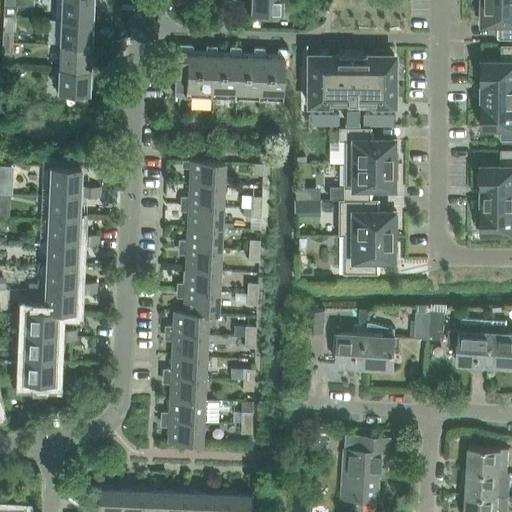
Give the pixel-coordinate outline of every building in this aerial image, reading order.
[(60,0),(60,20),(94,22),(95,1),(92,1),(91,0),(60,0)] [(282,0),(247,0),(248,11),(282,12),(282,0)] [(511,0),(483,0),(483,8),(480,8),(479,23),(483,23),(500,23),(500,37),(499,37),(499,39),(511,38),(511,0)] [(315,14),(325,14),(325,4),(315,3),(315,14)] [(60,20),(59,44),(90,46),(90,40),(94,40),(94,22),(60,20)] [(2,31),(1,41),(12,42),(13,31),(2,31)] [(12,42),(1,41),(1,52),(12,53),(12,42)] [(59,44),(57,68),(92,70),(93,49),(90,49),(90,46),(59,44)] [(192,49),(192,45),(176,44),(174,96),(214,97),(240,98),(263,99),(282,100),(284,58),(288,58),(288,49),(277,48),(277,53),(264,52),(264,48),(253,47),(253,51),(240,51),(240,47),(229,46),(229,51),(216,50),(216,46),(205,45),(205,50),(192,49)] [(481,61),(481,83),(511,83),(511,44),(501,45),(501,61),(481,61)] [(341,98),(344,99),(344,119),(356,119),(356,99),(368,99),(368,102),(370,102),(370,104),(394,104),(394,97),(393,97),(393,54),(307,54),(307,104),(330,104),(330,98),(341,98)] [(92,70),(57,68),(56,92),(75,93),(74,103),(87,103),(88,87),(91,87),(92,70)] [(511,83),(481,83),(481,84),(483,84),(482,104),(481,104),(481,105),(511,104),(511,83)] [(511,104),(481,105),(481,127),(501,127),(501,139),(511,139),(511,104)] [(338,113),(307,113),(307,125),(338,125),(338,113)] [(393,125),(393,126),(394,126),(394,113),(362,113),(362,125),(393,125)] [(393,163),(393,154),(396,154),(396,139),(369,139),(369,129),(370,129),(370,127),(338,127),(338,140),(343,140),(343,163),(393,163)] [(511,149),(501,149),(501,165),(481,165),(481,188),(511,187),(511,149)] [(190,168),(189,182),(224,184),(230,184),(231,171),(225,171),(225,162),(184,160),(184,168),(190,168)] [(252,174),(262,174),(263,164),(252,163),(252,174)] [(393,173),(393,163),(343,163),(342,199),(369,199),(369,198),(369,187),(396,187),(396,173),(393,173)] [(49,182),(48,191),(79,192),(79,186),(80,167),(49,166),(49,167),(44,171),(44,177),(49,182)] [(0,181),(0,193),(12,194),(13,181),(0,181)] [(183,196),(182,204),(223,205),(224,184),(189,182),(188,196),(183,196)] [(79,192),(79,196),(89,196),(90,186),(79,186),(79,192)] [(90,186),(89,196),(100,197),(100,193),(100,187),(90,186)] [(511,187),(481,188),(481,189),(482,189),(482,208),(477,208),(477,209),(511,209),(511,187)] [(48,206),(47,215),(78,216),(79,196),(79,192),(48,191),(43,195),(43,201),(48,206)] [(241,195),(241,206),(243,206),(251,206),(251,196),(251,195),(241,195)] [(251,196),(251,206),(261,206),(261,197),(251,196)] [(319,199),(306,199),(306,216),(319,216),(319,199)] [(392,235),(392,226),(396,226),(396,224),(396,211),(376,211),(376,200),(377,200),(377,199),(369,199),(342,199),(338,199),(337,235),(342,235),(392,235)] [(187,225),(222,227),(222,222),(223,205),(182,204),(182,211),(188,211),(187,225)] [(242,213),(242,214),(250,215),(251,206),(243,206),(242,213)] [(261,206),(251,206),(250,215),(250,218),(261,218),(261,206)] [(511,209),(477,209),(477,226),(480,226),(480,232),(511,232),(511,209)] [(47,230),(46,239),(77,240),(77,234),(78,216),(47,215),(42,219),(42,225),(47,230)] [(181,239),(181,247),(221,249),(222,227),(187,225),(187,240),(181,239)] [(77,240),(77,244),(87,245),(88,234),(77,234),(77,240)] [(88,234),(87,245),(98,245),(98,241),(98,235),(88,234)] [(392,235),(342,235),(342,273),(376,273),(376,272),(375,272),(376,259),(396,260),(396,245),(392,245),(392,235)] [(45,254),(45,263),(76,264),(77,244),(77,240),(46,239),(41,243),(41,249),(45,254)] [(249,240),(249,249),(259,250),(260,240),(249,240)] [(186,254),(185,268),(220,270),(221,249),(181,247),(180,254),(186,254)] [(259,250),(249,249),(248,261),(259,261),(259,250)] [(44,278),(44,287),(75,288),(75,282),(76,264),(45,263),(40,267),(39,273),(44,278)] [(179,282),(179,290),(219,292),(220,270),(185,268),(185,283),(179,282)] [(75,288),(75,292),(85,292),(86,282),(75,282),(75,288)] [(86,282),(85,292),(96,293),(96,289),(96,283),(86,282)] [(247,283),(247,292),(257,292),(258,283),(247,283)] [(44,287),(43,311),(56,311),(74,312),(75,292),(75,288),(44,287)] [(184,297),(183,311),(207,312),(207,314),(218,315),(219,292),(179,290),(178,297),(184,297)] [(257,292),(247,292),(246,304),(257,304),(257,292)] [(415,338),(429,339),(432,304),(417,305),(416,315),(415,338)] [(432,304),(429,339),(443,340),(446,304),(432,304)] [(368,321),(368,308),(360,308),(359,321),(368,321)] [(25,326),(25,334),(55,335),(55,329),(56,311),(43,311),(26,310),(20,314),(19,320),(25,326)] [(308,332),(321,333),(324,333),(325,310),(309,310),(308,332)] [(167,325),(167,332),(206,334),(207,314),(207,312),(183,311),(173,311),(173,325),(167,325)] [(459,362),(489,364),(491,330),(492,330),(492,325),(492,319),(460,317),(459,329),(449,329),(448,342),(460,343),(459,362)] [(491,330),(489,364),(511,365),(511,331),(504,331),(505,320),(492,319),(492,325),(492,330),(491,330)] [(367,332),(365,366),(393,367),(395,334),(394,334),(394,328),(369,321),(368,326),(368,333),(367,332)] [(234,325),(234,335),(244,336),(245,325),(234,325)] [(337,364),(365,366),(367,332),(368,333),(368,326),(354,325),(354,332),(339,331),(337,364)] [(245,326),(245,334),(255,335),(256,326),(245,326)] [(55,335),(55,339),(65,340),(66,329),(55,329),(55,335)] [(66,329),(65,340),(76,340),(76,336),(76,330),(66,329)] [(172,340),(171,354),(205,356),(206,334),(167,332),(166,340),(172,340)] [(24,350),(24,358),(54,359),(55,339),(55,335),(25,334),(19,338),(18,344),(24,350)] [(255,335),(245,334),(244,347),(255,348),(255,335)] [(165,368),(165,376),(204,377),(205,356),(171,354),(171,369),(165,368)] [(54,359),(24,358),(18,362),(17,368),(23,373),(22,390),(35,391),(35,382),(53,383),(54,359)] [(232,379),(243,379),(253,380),(254,369),(232,368),(232,379)] [(170,383),(169,397),(203,399),(204,377),(165,376),(164,383),(170,383)] [(253,380),(243,379),(242,390),(253,390),(253,380)] [(163,412),(163,419),(202,420),(203,399),(169,397),(169,412),(163,412)] [(241,412),(241,426),(251,426),(252,412),(241,412)] [(202,420),(163,419),(162,426),(168,426),(167,441),(201,443),(202,420)] [(310,440),(328,441),(329,425),(311,424),(310,440)] [(345,435),(345,448),(342,497),(378,499),(380,452),(389,452),(389,437),(345,435)] [(468,446),(467,470),(507,472),(509,448),(468,446)] [(467,470),(466,494),(507,496),(507,495),(504,495),(505,486),(499,485),(499,473),(507,473),(507,472),(467,470)] [(96,511),(118,511),(119,489),(97,488),(96,511)] [(118,511),(139,511),(141,490),(119,489),(118,511)] [(139,511),(161,511),(162,491),(141,490),(139,511)] [(161,511),(183,511),(184,492),(162,491),(161,511)] [(183,511),(204,511),(205,493),(184,492),(183,511)] [(204,511),(226,511),(227,493),(205,493),(204,511)] [(227,493),(226,511),(248,511),(249,494),(227,493)] [(506,511),(507,496),(466,494),(464,511),(506,511)]
